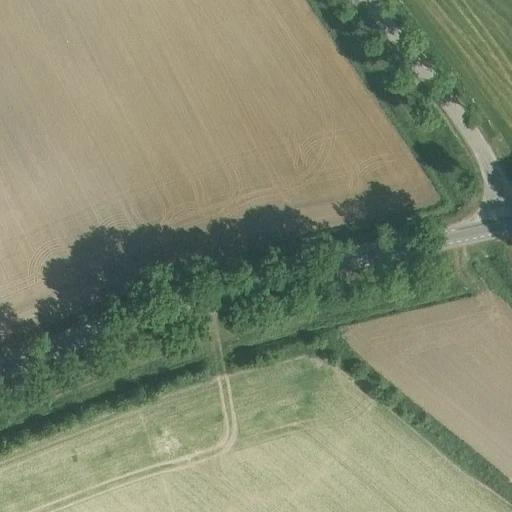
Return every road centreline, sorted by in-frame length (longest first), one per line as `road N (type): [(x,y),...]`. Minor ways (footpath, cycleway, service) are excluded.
road 1 (unclassified): [(0,371),(164,306),(511,222)]
road 2 (unclassified): [(511,215),(452,111),(364,0)]
